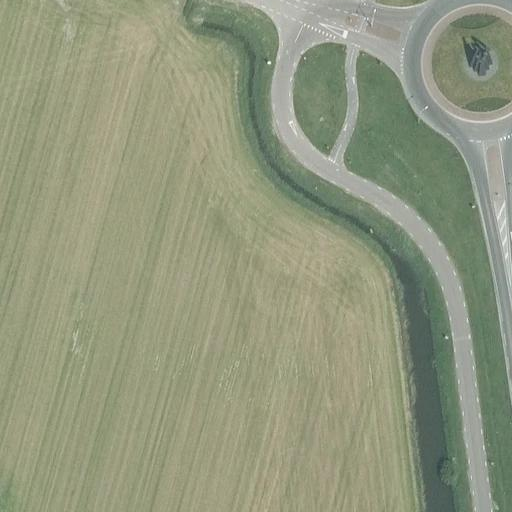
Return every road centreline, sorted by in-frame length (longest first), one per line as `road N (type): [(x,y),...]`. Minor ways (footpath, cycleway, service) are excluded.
road 1 (unclassified): [(483,511),(458,315),(442,269),(402,215),(303,156),(280,116),(283,67),(307,7)]
road 2 (primary): [(469,133),(492,241),(507,269)]
